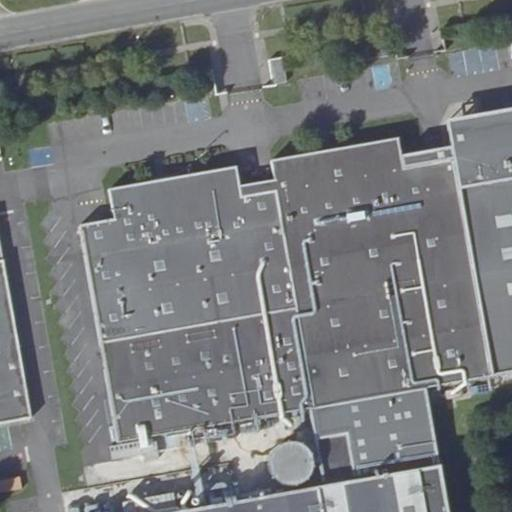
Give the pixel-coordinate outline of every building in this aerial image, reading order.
[(275,81),(286,79),(282,58),(271,60),(275,81)] [(441,132),(312,155),(317,185),(345,341),(356,401),(511,373),(511,245),(496,152),(445,163),(441,132)] [(345,341),(317,185),(284,190),(279,161),(110,188),(117,220),(81,226),(109,384),(345,341)] [(0,422),(31,417),(0,233),(0,422)] [(119,441),(356,401),(345,341),(109,384),(119,441)] [(446,511),(439,468),(188,511),(446,511)]
